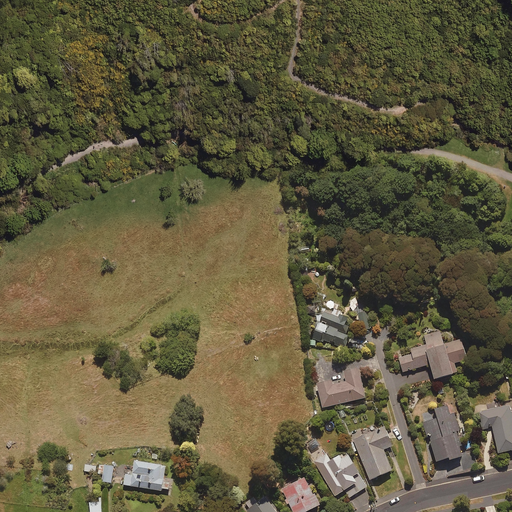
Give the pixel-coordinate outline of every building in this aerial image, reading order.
[(307,304),(307,313),(316,312),(315,304),(307,304)] [(348,313),(322,306),(312,338),(345,347),(351,329),(344,326),(348,313)] [(410,348),(412,353),(399,357),(404,372),(430,364),(434,377),(457,370),(455,362),(467,358),(461,338),(443,343),(439,331),(423,336),(425,343),(410,348)] [(365,396),(358,365),(354,366),(353,360),(339,364),(342,379),(331,382),(330,379),(317,382),(322,406),(365,396)] [(430,435),(436,459),(447,457),(448,460),(463,457),(456,430),(459,429),(455,413),(449,414),(447,404),(435,407),(437,417),(423,421),(427,436),(430,435)] [(511,448),(511,413),(510,404),(479,411),(483,428),(492,426),(498,452),(511,448)] [(363,430),(362,428),(351,432),(370,479),(393,470),(384,448),(393,445),(384,422),(363,430)] [(347,498),(367,486),(346,450),(331,459),(327,452),(314,460),(334,495),(343,490),(347,498)] [(123,484),(162,490),(163,488),(168,489),(170,480),(163,479),(166,465),(134,459),(132,473),(125,472),(123,484)] [(113,465),(98,463),(97,473),(102,474),(101,480),(111,481),(113,465)] [(302,511),(320,503),(305,474),(280,488),(292,511),(302,511)] [(276,511),(265,496),(257,501),(253,496),(245,502),(251,511),(276,511)] [(101,511),(100,501),(89,501),(90,511),(101,511)]
